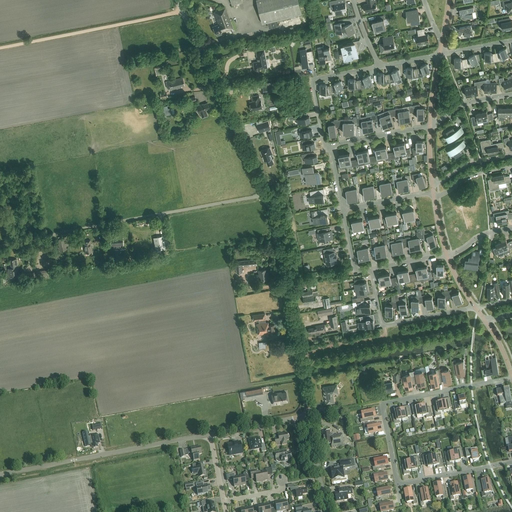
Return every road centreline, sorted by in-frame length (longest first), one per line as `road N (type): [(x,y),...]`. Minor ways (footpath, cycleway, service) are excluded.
road 1 (tertiary): [(308,415),(273,218),(177,0)]
road 2 (residential): [(511,462),(398,483),(381,403),(511,377)]
road 3 (track): [(0,247),(264,194)]
road 4 (unclassified): [(209,434),(0,474)]
road 5 (track): [(0,47),(182,11)]
road 6 (residential): [(372,269),(383,325),(476,307)]
road 7 (residential): [(331,145),(313,83),(378,66)]
